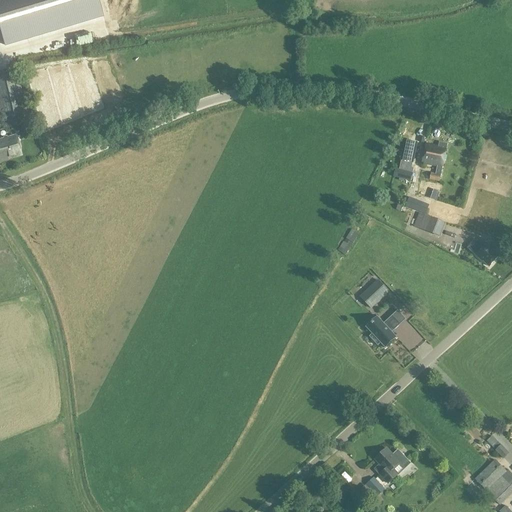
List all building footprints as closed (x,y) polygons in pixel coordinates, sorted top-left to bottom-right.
[(0,0),(0,26),(6,45),(102,17),(96,0),(0,0)] [(0,117),(3,130),(30,123),(17,68),(0,71),(0,117)] [(0,140),(0,162),(22,156),(16,136),(0,140)] [(425,146),(422,163),(437,166),(436,174),(442,175),(448,145),(440,143),(438,149),(425,146)] [(396,168),(394,177),(411,182),(413,173),(396,168)] [(431,174),(430,181),(440,183),(441,176),(431,174)] [(409,199),(406,207),(426,214),(429,206),(409,199)] [(425,215),(419,229),(441,238),(447,224),(425,215)] [(476,254),(481,259),(490,267),(500,256),(488,245),(484,246),(476,254)] [(361,297),(372,310),(391,292),(380,279),(361,297)] [(368,328),(366,327),(366,328),(372,335),(370,337),(378,346),(381,344),(386,349),(386,348),(385,347),(395,337),(397,339),(397,338),(392,333),(400,325),(392,316),(384,324),(377,317),(378,319),(368,328)] [(493,437),(488,441),(496,450),(496,451),(504,459),(510,454),(502,445),(501,445),(493,437)] [(398,476),(393,471),(406,459),(398,451),(393,456),(387,450),(376,460),(381,465),(375,470),(389,485),(398,476)] [(496,460),(476,480),(500,506),(511,495),(511,473),(509,470),(507,472),(496,460)] [(385,490),(374,478),(366,485),(377,498),(385,490)]
